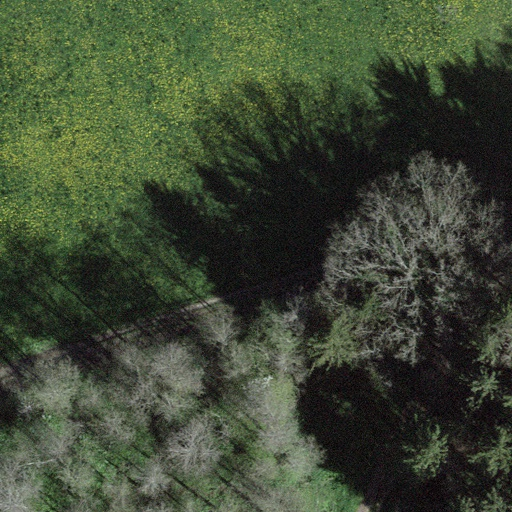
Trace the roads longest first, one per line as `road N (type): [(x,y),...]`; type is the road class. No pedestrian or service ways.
road 1 (track): [(511,217),(0,387)]
road 2 (track): [(498,221),(364,511)]
